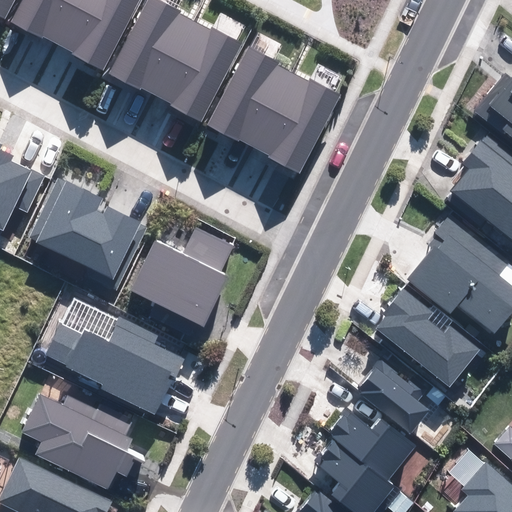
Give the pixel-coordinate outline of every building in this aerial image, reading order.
[(0,0),(0,15),(4,18),(13,0),(0,0)] [(19,0),(9,22),(40,38),(41,35),(56,43),(78,0),(19,0)] [(78,0),(56,43),(72,52),(71,55),(101,70),(137,0),(78,0)] [(154,0),(147,0),(109,74),(140,90),(141,88),(156,96),(194,24),(177,16),(179,13),(154,0)] [(194,24),(156,96),(172,104),(171,107),(201,123),(242,45),(211,29),(209,32),(194,24)] [(247,48),(207,124),(238,140),(239,138),(255,146),(292,75),(276,66),(277,63),(247,48)] [(511,77),(511,79),(505,74),(477,109),(511,137),(511,77)] [(292,75),(255,146),(271,154),(269,157),(299,173),(340,95),(309,79),(308,83),(292,75)] [(511,151),(488,132),(463,163),(470,169),(452,191),(511,238),(511,151)] [(0,146),(1,144),(0,143),(0,232),(1,233),(14,207),(26,213),(43,178),(11,163),(14,156),(0,149),(0,146)] [(100,198),(58,178),(30,237),(90,266),(85,275),(117,290),(147,227),(108,208),(105,215),(94,210),(100,198)] [(511,269),(448,218),(435,234),(442,239),(409,280),(450,312),(457,302),(495,332),(511,310),(511,269)] [(157,242),(132,293),(205,328),(229,277),(219,272),(232,247),(195,229),(183,254),(157,242)] [(479,349),(403,289),(385,312),(389,315),(377,330),(449,386),(479,349)] [(74,297),(46,356),(103,384),(101,388),(156,414),(183,358),(154,345),(158,337),(74,297)] [(424,392),(380,357),(370,370),(373,372),(358,391),(410,432),(428,410),(417,402),(424,392)] [(42,440),(36,453),(108,486),(116,470),(127,475),(135,457),(124,452),(130,440),(124,437),(129,426),(67,396),(62,405),(43,396),(26,432),(42,440)] [(349,411),(330,436),(332,438),(336,440),(388,482),(416,447),(381,420),(372,430),(349,411)] [(511,429),(510,427),(495,444),(511,459),(511,429)] [(374,511),(394,487),(388,482),(336,440),(316,464),(339,482),(331,493),(354,511),(374,511)] [(107,511),(112,501),(19,457),(0,497),(0,501),(22,511),(107,511)] [(467,496),(454,511),(511,511),(511,485),(487,463),(461,491),(467,496)] [(345,511),(317,490),(299,511),(345,511)]
